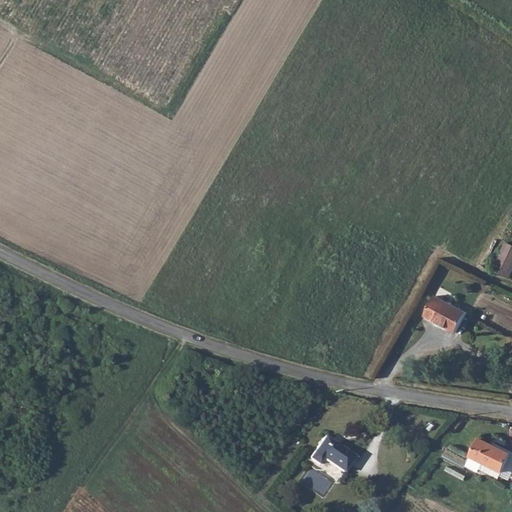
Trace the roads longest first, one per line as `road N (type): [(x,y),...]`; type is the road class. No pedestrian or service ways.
road 1 (unclassified): [(0,250),(209,345),(366,389),(511,413)]
road 2 (track): [(462,405),(382,511)]
